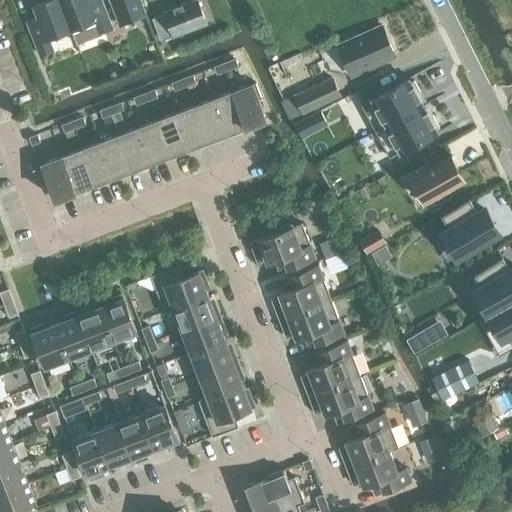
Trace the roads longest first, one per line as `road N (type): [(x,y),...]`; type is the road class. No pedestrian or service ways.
road 1 (residential): [(202,183),(53,234),(0,110)]
road 2 (residential): [(301,443),(202,183)]
road 3 (residential): [(511,148),(437,0)]
